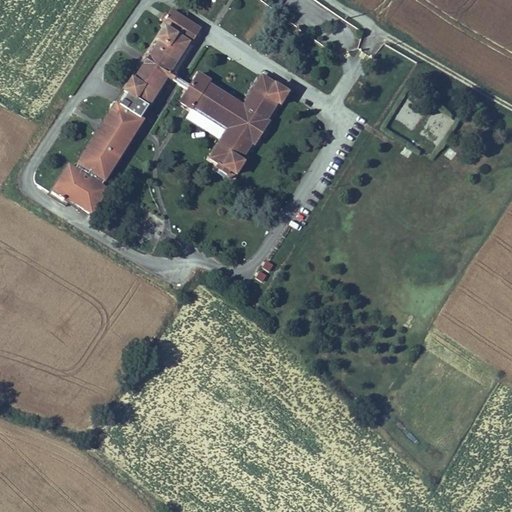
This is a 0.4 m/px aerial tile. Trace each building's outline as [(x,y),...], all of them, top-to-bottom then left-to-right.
[(169,39),(171,40),(196,55),(199,57),(208,42),(178,23),(175,28),(172,26),(168,33),(171,35),(169,39)] [(196,55),(171,40),(163,50),(166,53),(141,92),(139,90),(131,103),(134,105),(126,117),(121,113),(117,120),(119,121),(80,181),(74,177),(57,204),(68,211),(70,209),(96,226),(112,202),(106,198),(149,132),(147,130),(173,90),(179,93),(180,92),(183,87),(178,83),(196,55)] [(223,181),(239,191),(241,187),(242,188),(251,173),(249,172),(259,156),(261,158),(266,151),(264,150),(268,142),(270,144),(275,136),(273,135),(285,117),(287,118),(295,106),(270,90),(251,120),(216,97),(218,94),(206,86),(188,114),(199,122),(202,118),(237,142),(217,172),(226,177),(223,181)] [(406,127),(421,133),(433,105),(406,94),(397,117),(409,121),(406,127)] [(435,103),(421,137),(441,145),(456,112),(435,103)] [(275,136),(287,118),(285,117),(273,135),(275,136)] [(405,147),(400,154),(408,158),(413,151),(405,147)] [(449,147),(444,155),(452,160),(457,152),(449,147)] [(251,173),(261,158),(259,156),(249,172),(251,173)] [(261,269),(269,273),(273,264),(265,260),(261,269)] [(258,270),(255,278),(262,282),(266,274),(258,270)]
